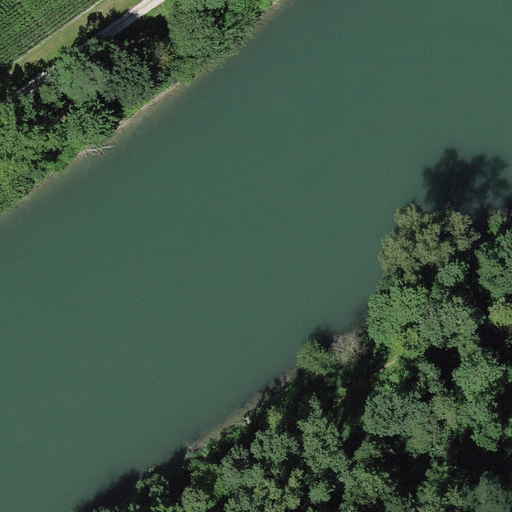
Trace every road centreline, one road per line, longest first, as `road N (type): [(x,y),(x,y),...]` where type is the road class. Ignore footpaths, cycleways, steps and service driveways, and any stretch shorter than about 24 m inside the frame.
road 1 (track): [(511,269),(178,511)]
road 2 (track): [(0,108),(157,0)]
